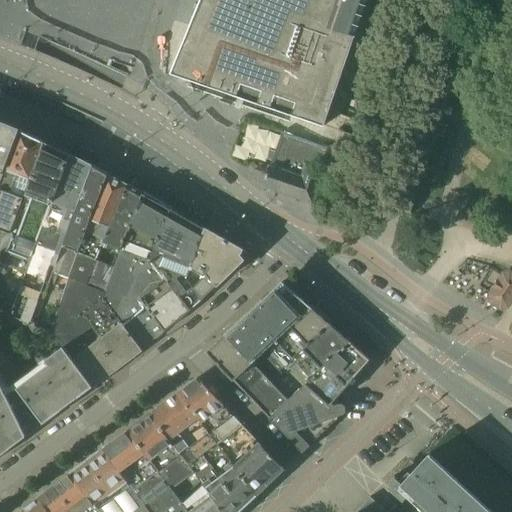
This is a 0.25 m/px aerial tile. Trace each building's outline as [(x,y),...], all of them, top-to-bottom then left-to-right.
[(0,0),(0,94),(10,98),(39,110),(87,132),(91,122),(110,128),(111,129),(156,0),(0,0)] [(217,0),(190,80),(324,126),(367,0),(217,0)] [(0,179),(19,130),(2,123),(0,126),(0,179)] [(0,229),(10,233),(44,142),(19,130),(0,179),(0,229)] [(50,205),(52,201),(70,154),(44,142),(10,233),(18,237),(32,199),(40,202),(50,205)] [(92,166),(70,154),(52,201),(50,205),(40,202),(33,220),(43,223),(35,243),(60,252),(92,166)] [(270,165),(264,184),(311,201),(323,171),(306,165),(302,177),(270,165)] [(64,289),(69,277),(78,251),(87,227),(107,174),(92,166),(60,252),(49,283),(64,289)] [(126,184),(107,174),(87,227),(106,234),(126,184)] [(143,193),(126,184),(106,234),(103,244),(108,247),(110,243),(122,248),(125,240),(131,223),(143,193)] [(171,208),(143,193),(131,223),(161,234),(171,208)] [(154,251),(152,258),(190,309),(203,298),(186,277),(206,228),(171,208),(161,234),(157,246),(154,251)] [(203,298),(244,258),(243,248),(206,228),(186,277),(203,298)] [(8,239),(4,251),(30,261),(34,250),(8,239)] [(142,350),(117,315),(103,298),(104,296),(124,303),(131,285),(141,256),(152,258),(154,251),(140,246),(125,240),(122,248),(105,292),(87,285),(69,277),(64,289),(49,331),(56,335),(65,347),(94,386),(142,350)] [(0,262),(26,273),(30,261),(4,251),(0,259),(0,262)] [(167,329),(190,309),(152,258),(141,256),(131,285),(167,329)] [(511,276),(509,275),(505,276),(492,296),(494,300),(503,306),(507,305),(511,300),(511,276)] [(226,333),(254,361),(276,340),(287,330),(310,303),(283,281),(226,333)] [(131,285),(124,303),(117,315),(142,350),(167,329),(131,285)] [(280,345),(273,351),(286,365),(293,359),(331,324),(312,307),(287,330),(276,340),(280,345)] [(331,324),(293,359),(311,378),(350,341),(331,324)] [(278,387),(254,361),(226,333),(207,351),(259,405),(278,387)] [(350,341),(311,378),(269,417),(303,452),(338,418),(332,403),(371,359),(350,341)] [(0,456),(11,448),(10,446),(14,443),(15,445),(23,438),(22,437),(26,434),(27,436),(94,386),(65,347),(47,359),(51,365),(6,396),(0,383),(0,456)] [(199,377),(179,391),(210,433),(234,415),(199,377)] [(218,443),(210,433),(179,391),(151,412),(203,481),(205,483),(225,511),(238,511),(257,495),(218,443)] [(191,489),(203,481),(151,412),(129,429),(173,488),(184,480),(191,489)] [(218,443),(243,424),(234,415),(210,433),(218,443)] [(243,424),(218,443),(257,495),(286,468),(243,424)] [(103,449),(150,511),(191,511),(184,502),(173,488),(129,429),(103,449)] [(150,511),(103,449),(71,473),(97,508),(100,511),(138,511),(140,511),(150,511)] [(491,511),(429,456),(420,466),(411,476),(403,470),(397,477),(396,475),(389,489),(407,503),(414,496),(432,511),(491,511)] [(71,473),(39,497),(50,511),(92,511),(97,508),(71,473)] [(225,511),(205,483),(184,502),(191,511),(225,511)] [(50,511),(39,497),(23,509),(25,511),(50,511)] [(387,511),(371,497),(356,511),(387,511)]
